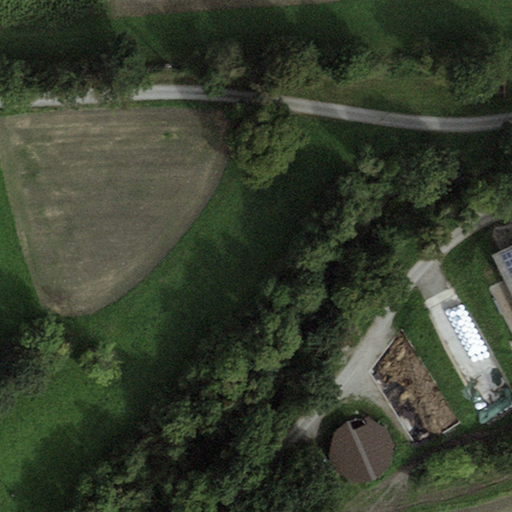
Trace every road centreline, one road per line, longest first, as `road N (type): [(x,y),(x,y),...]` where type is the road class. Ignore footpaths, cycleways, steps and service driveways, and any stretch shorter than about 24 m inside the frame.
road 1 (track): [(511,122),(430,127),(167,94),(0,105)]
road 2 (track): [(511,214),(467,230),(402,293),(370,352),(227,511)]
